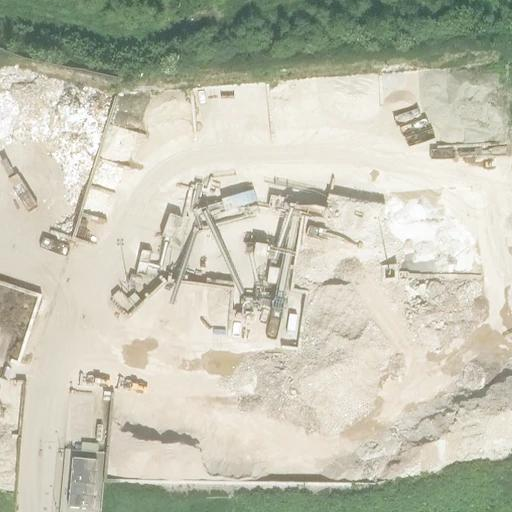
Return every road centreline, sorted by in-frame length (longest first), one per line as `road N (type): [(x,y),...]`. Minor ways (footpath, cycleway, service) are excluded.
road 1 (unknown): [(83,292),(138,208),(185,168),(419,147)]
road 2 (unknown): [(77,340),(237,355),(422,355)]
road 3 (unknown): [(50,511),(57,407),(77,340)]
